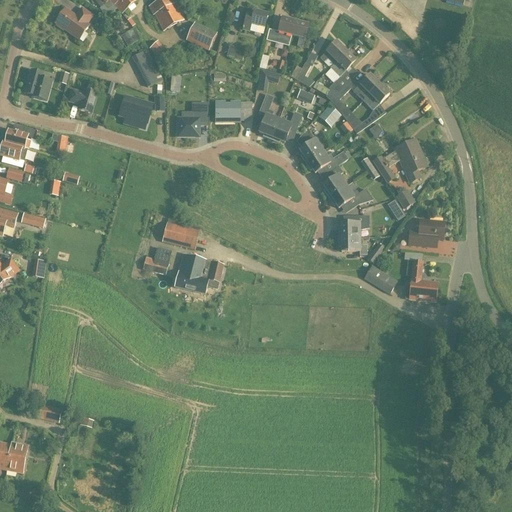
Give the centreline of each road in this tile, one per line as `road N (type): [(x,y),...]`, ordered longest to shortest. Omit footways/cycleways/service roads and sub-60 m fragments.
road 1 (tertiary): [(442,511),(441,403),(471,220)]
road 2 (tertiary): [(471,220),(462,146),(446,108),(398,42),(341,0)]
road 3 (residential): [(207,157),(235,144),(283,163),(308,199),(305,211),(214,165)]
road 4 (residential): [(0,109),(207,157)]
road 5 (unclassified): [(511,334),(482,287),(471,220)]
